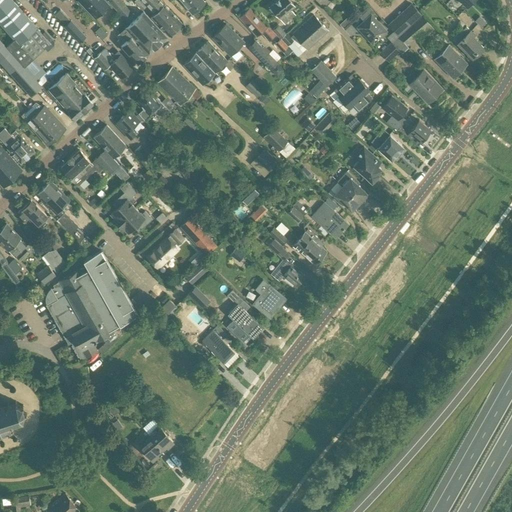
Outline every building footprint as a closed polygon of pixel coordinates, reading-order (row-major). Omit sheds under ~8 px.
[(36,79),(44,72),(40,68),(39,68),(32,60),(45,48),(46,50),(52,45),(51,43),(12,0),(0,0),(0,24),(0,25),(0,24),(0,27),(12,40),(6,46),(24,67),(36,79)] [(108,5),(103,0),(78,0),(95,18),(108,5)] [(103,0),(108,5),(111,8),(113,7),(119,13),(118,15),(122,19),(131,11),(121,0),(103,0)] [(175,29),(147,0),(134,0),(142,9),(146,6),(153,13),(150,16),(168,35),(175,29)] [(160,0),(147,0),(175,29),(181,23),(160,0)] [(198,8),(189,0),(178,0),(191,14),(198,8)] [(189,0),(198,8),(204,2),(201,0),(189,0)] [(295,15),(293,12),(292,12),(290,8),(293,4),(289,0),(275,0),(269,6),(284,24),(295,15)] [(400,14),(409,24),(421,14),(411,4),(400,14)] [(134,12),(124,21),(117,28),(120,32),(116,36),(118,39),(116,41),(137,64),(156,46),(146,35),(156,26),(138,5),(132,10),(134,12)] [(239,17),(256,36),(261,33),(269,41),(275,35),(267,26),(266,26),(249,8),(239,17)] [(364,21),(357,27),(372,43),(380,36),(382,38),(387,33),(385,32),(386,31),(371,15),(374,12),(370,8),(360,17),(364,21)] [(299,41),(320,22),(313,14),(293,33),(299,41)] [(388,24),(398,35),(409,24),(400,14),(388,24)] [(406,44),(429,24),(422,17),(400,36),(406,44)] [(485,22),(480,17),(476,21),(481,26),(485,22)] [(79,42),(81,40),(85,36),(70,19),(64,26),(79,42)] [(344,28),(349,23),(345,19),(340,24),(344,28)] [(320,22),(299,41),(307,50),(328,30),(320,22)] [(225,23),(211,37),(230,55),(243,41),(225,23)] [(280,39),(287,33),(284,30),(279,24),(273,29),(278,36),(277,36),(280,39)] [(167,37),(156,26),(146,35),(156,46),(167,37)] [(472,36),(474,34),(466,26),(453,39),(457,42),(472,57),(483,47),(472,36)] [(100,27),(95,32),(101,39),(107,35),(100,27)] [(287,33),(281,39),(287,45),(293,40),(287,33)] [(398,37),(381,53),(388,61),(399,50),(402,53),(408,48),(398,37)] [(275,44),(282,52),(287,47),(280,39),(275,44)] [(277,61),(255,40),(248,46),(270,68),(277,61)] [(195,52),(214,72),(227,61),(207,41),(195,52)] [(4,65),(21,84),(31,95),(40,86),(3,45),(0,48),(0,58),(0,59),(4,65)] [(434,59),(453,77),(466,63),(448,45),(434,59)] [(91,55),(104,69),(109,65),(121,78),(133,67),(118,51),(114,54),(112,52),(110,53),(104,47),(96,55),(94,52),(91,55)] [(214,72),(195,52),(183,64),(202,84),(214,72)] [(311,71),(326,87),(336,78),(321,61),(311,71)] [(180,105),(191,93),(195,89),(172,67),(157,83),(180,105)] [(441,89),(442,89),(425,71),(412,84),(429,101),(434,96),(432,94),(439,87),(441,89)] [(70,96),(79,88),(66,73),(57,81),(70,96)] [(253,80),(263,89),(267,84),(258,76),(253,80)] [(344,102),(363,85),(358,79),(353,83),(348,77),(334,90),(344,102)] [(262,90),(251,79),(245,86),(256,97),(262,90)] [(70,96),(57,81),(47,89),(61,104),(70,96)] [(315,98),(326,87),(320,81),(309,91),(315,98)] [(289,108),(308,91),(300,82),(281,99),(289,108)] [(363,85),(344,102),(350,108),(352,105),(358,111),(369,101),(364,95),(369,91),(363,85)] [(408,93),(412,88),(408,85),(404,89),(408,93)] [(79,88),(70,96),(83,111),(92,103),(79,88)] [(170,111),(171,111),(176,106),(167,96),(161,102),(156,97),(154,98),(152,96),(153,96),(148,90),(136,100),(143,108),(137,113),(144,121),(156,111),(156,112),(157,112),(158,113),(159,113),(160,113),(161,113),(162,113),(163,113),(164,112),(165,112),(168,109),(170,111)] [(259,98),(265,104),(270,99),(264,93),(259,98)] [(310,94),(305,99),(310,104),(315,99),(310,94)] [(70,96),(61,104),(74,119),(83,111),(70,96)] [(386,122),(397,131),(406,120),(401,116),(406,108),(391,96),(382,107),(391,115),(386,122)] [(35,113),(57,137),(65,129),(44,105),(40,109),(34,103),(29,107),(34,113),(35,113)] [(13,128),(21,120),(9,107),(1,115),(13,128)] [(115,124),(130,140),(135,134),(130,129),(140,120),(130,110),(115,124)] [(35,113),(34,113),(26,121),(48,145),(57,137),(35,113)] [(330,126),(336,119),(329,113),(323,119),(330,126)] [(181,122),(191,132),(196,126),(187,116),(181,122)] [(307,117),(301,124),(309,131),(315,125),(307,117)] [(355,117),(347,124),(352,130),(360,122),(355,117)] [(401,125),(397,131),(413,143),(416,139),(420,142),(430,129),(418,120),(413,127),(411,125),(407,130),(401,125)] [(123,155),(119,151),(125,146),(106,125),(94,136),(113,157),(116,161),(123,155)] [(278,151),(286,142),(272,128),(264,137),(278,151)] [(403,145),(389,133),(377,147),(391,159),(403,145)] [(33,150),(20,135),(7,147),(20,162),(33,150)] [(0,145),(0,164),(12,178),(21,169),(0,145)] [(150,155),(144,149),(141,145),(133,152),(143,162),(150,155)] [(328,151),(323,146),(320,149),(325,154),(328,151)] [(354,156),(358,160),(353,166),(371,181),(378,173),(377,173),(381,168),(377,165),(380,161),(363,146),(354,156)] [(253,158),(267,170),(275,161),(261,148),(253,158)] [(70,158),(87,177),(96,169),(99,172),(103,168),(108,174),(118,164),(105,149),(94,159),(95,160),(92,163),(79,150),(70,158)] [(87,177),(70,158),(61,167),(74,182),(75,181),(79,185),(87,177)] [(12,178),(0,164),(0,183),(3,186),(12,178)] [(237,173),(242,177),(246,173),(241,168),(237,173)] [(337,181),(342,186),(358,201),(366,192),(359,186),(361,184),(346,170),(337,181)] [(164,184),(167,181),(162,175),(159,177),(158,178),(164,184)] [(49,193),(62,206),(69,199),(49,180),(48,181),(46,180),(43,183),(44,185),(43,186),(42,187),(39,186),(36,189),(37,192),(36,193),(42,199),(49,193)] [(118,224),(135,208),(131,203),(135,199),(132,196),(137,192),(127,181),(120,188),(124,192),(115,200),(119,205),(110,214),(114,218),(113,219),(118,224)] [(246,204),(258,192),(252,186),(240,198),(246,204)] [(358,201),(342,186),(332,196),(342,205),(344,203),(351,209),(358,201)] [(55,212),(62,206),(49,193),(42,199),(55,212)] [(331,206),(335,203),(328,196),(324,199),(331,206)] [(30,199),(17,212),(25,220),(30,215),(41,227),(46,222),(43,219),(47,216),(30,199)] [(323,200),(310,215),(335,237),(348,222),(323,200)] [(63,207),(68,212),(74,207),(68,201),(63,207)] [(298,201),(293,207),(303,216),(308,211),(298,201)] [(251,212),(257,218),(266,209),(260,203),(251,212)] [(303,216),(293,207),(287,213),(298,222),(303,216)] [(135,208),(118,224),(122,229),(123,228),(128,233),(137,224),(141,229),(152,218),(145,210),(141,214),(135,208)] [(61,225),(68,217),(64,213),(56,221),(61,225)] [(65,230),(73,222),(68,217),(61,225),(65,230)] [(69,234),(77,226),(73,222),(65,230),(69,234)] [(6,223),(0,228),(0,229),(25,254),(28,251),(31,254),(35,250),(30,242),(25,246),(18,239),(20,237),(6,223)] [(186,233),(193,241),(203,231),(196,224),(186,233)] [(74,239),(82,231),(77,226),(69,234),(74,239)] [(280,244),(281,244),(287,238),(274,226),(268,232),(272,236),(280,244)] [(180,248),(189,239),(177,227),(168,235),(180,248)] [(307,228),(304,231),(320,246),(321,245),(322,246),(324,243),(307,228)] [(25,254),(0,229),(0,241),(15,257),(15,256),(19,260),(25,254)] [(78,243),(86,235),(82,231),(74,239),(78,243)] [(304,231),(298,237),(320,257),(326,250),(320,246),(304,231)] [(83,247),(91,240),(86,235),(78,243),(83,247)] [(298,237),(293,244),(291,246),(298,252),(299,250),(297,249),(298,248),(314,263),(320,257),(298,237)] [(166,238),(147,255),(158,267),(177,249),(166,238)] [(268,245),(282,259),(279,262),(279,265),(271,275),(279,281),(283,276),(295,286),(304,275),(291,264),(291,265),(283,258),(288,253),(273,239),(273,240),(270,238),(266,242),(268,245)] [(229,254),(238,259),(242,251),(232,247),(229,254)] [(107,304),(125,294),(100,250),(83,260),(84,260),(86,265),(107,304)] [(49,264),(52,268),(58,264),(49,251),(41,257),(47,265),(49,264)] [(7,261),(0,252),(0,261),(2,265),(0,266),(16,286),(21,281),(16,274),(7,264),(6,262),(7,261)] [(7,264),(16,274),(22,269),(13,259),(7,264)] [(201,262),(185,276),(191,284),(208,269),(201,262)] [(49,264),(47,265),(36,274),(44,284),(57,274),(52,268),(49,264)] [(107,304),(86,265),(59,281),(60,281),(53,285),(54,287),(52,288),(51,287),(50,288),(49,289),(48,290),(47,291),(46,292),(46,294),(45,295),(45,297),(45,298),(45,300),(45,301),(46,303),(46,302),(47,303),(45,304),(46,305),(46,304),(47,306),(46,306),(47,307),(48,307),(50,312),(51,314),(52,314),(55,319),(54,320),(55,320),(56,321),(55,321),(55,322),(56,322),(59,327),(58,327),(59,328),(60,329),(60,330),(60,329),(63,335),(63,336),(64,335),(64,337),(67,336),(70,341),(65,344),(66,345),(71,342),(80,359),(96,350),(92,342),(113,330),(112,328),(137,314),(125,294),(107,304)] [(258,301),(254,305),(258,309),(255,313),(258,315),(262,311),(267,316),(283,296),(273,288),(275,286),(264,277),(254,290),(260,295),(257,299),(258,301)] [(15,290),(23,298),(28,293),(19,285),(15,290)] [(209,301),(194,287),(188,294),(203,307),(209,301)] [(226,326),(243,341),(249,334),(252,337),(262,326),(237,303),(227,313),(233,319),(226,326)] [(226,365),(237,354),(224,342),(229,337),(217,325),(202,341),(226,365)] [(98,350),(102,354),(119,338),(116,332),(98,350)] [(16,401),(14,404),(9,406),(8,403),(6,404),(7,406),(1,408),(0,406),(0,405),(0,437),(1,439),(3,438),(2,436),(10,433),(12,434),(13,432),(11,432),(9,425),(14,423),(15,426),(16,425),(15,423),(19,421),(22,423),(23,421),(21,420),(24,415),(26,415),(26,413),(23,413),(21,408),(23,406),(22,405),(20,407),(16,404),(17,401),(16,401)] [(173,440),(158,424),(160,423),(153,415),(150,418),(157,425),(153,429),(155,431),(150,436),(163,450),(173,440)] [(146,430),(152,427),(149,421),(143,425),(146,430)] [(163,450),(150,436),(145,440),(143,438),(137,443),(152,459),(163,450)] [(65,493),(45,509),(47,511),(76,511),(79,510),(65,493)] [(12,511),(21,511),(20,507),(30,505),(28,495),(10,498),(12,511)]
